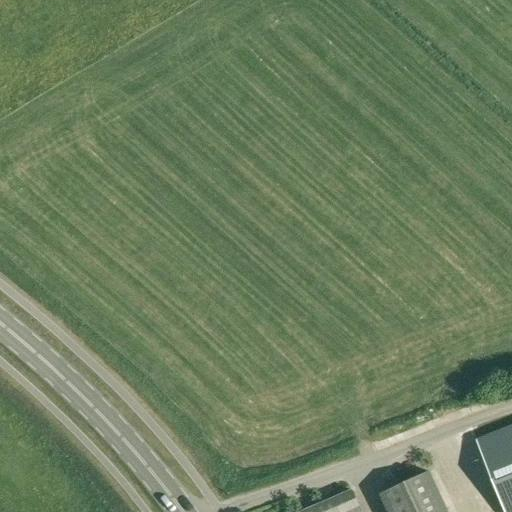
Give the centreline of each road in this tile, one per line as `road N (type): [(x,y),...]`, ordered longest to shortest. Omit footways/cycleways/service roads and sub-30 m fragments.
road 1 (track): [(230,511),(511,404)]
road 2 (primary): [(181,511),(97,413),(0,326)]
